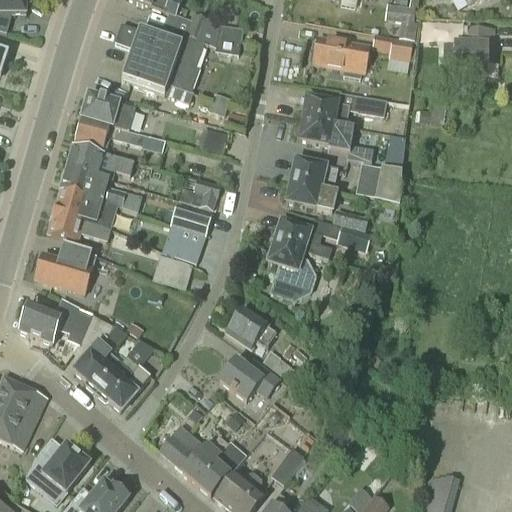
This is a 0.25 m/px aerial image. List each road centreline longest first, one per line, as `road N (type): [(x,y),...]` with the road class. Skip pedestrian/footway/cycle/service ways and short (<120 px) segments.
road 1 (residential): [(121,445),(186,350),(227,259),(277,0)]
road 2 (tertiary): [(0,286),(84,0)]
road 3 (residential): [(121,445),(36,364),(0,341)]
